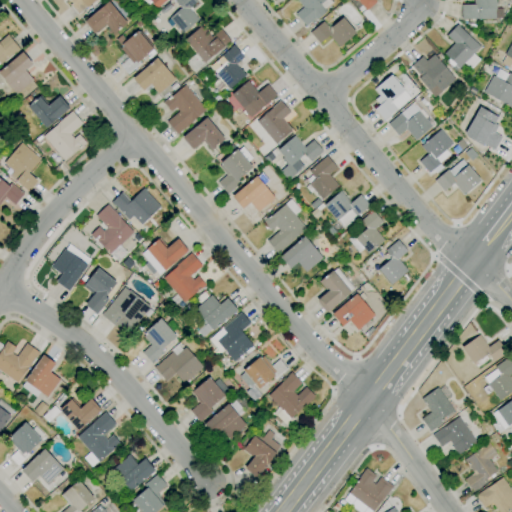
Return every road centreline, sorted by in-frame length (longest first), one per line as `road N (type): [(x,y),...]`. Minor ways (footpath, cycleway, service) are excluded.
road 1 (residential): [(369,399),(310,346),(22,0)]
road 2 (residential): [(511,302),(428,225),(239,0)]
road 3 (residential): [(201,479),(119,372),(4,288)]
road 4 (residential): [(0,295),(66,197),(135,132)]
road 5 (residential): [(320,97),(422,4)]
road 6 (residential): [(446,511),(369,399)]
